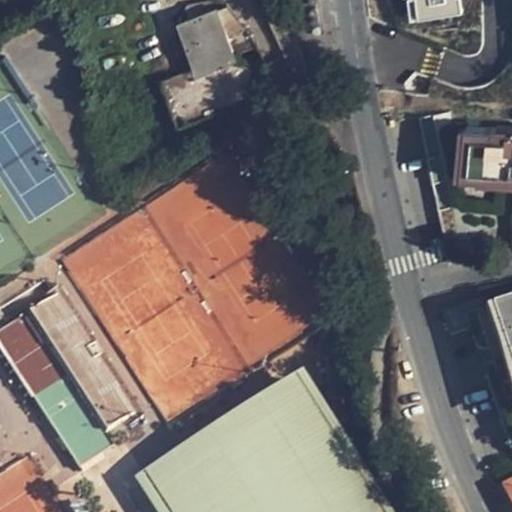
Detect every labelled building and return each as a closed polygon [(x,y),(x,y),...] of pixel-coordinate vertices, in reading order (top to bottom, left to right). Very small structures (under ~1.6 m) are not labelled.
[(463,15),(460,0),(405,0),(409,23),(463,15)] [(228,4),(218,8),(227,32),(245,25),(239,18),(228,4)] [(235,54),(259,45),(249,30),(245,25),(227,32),(218,8),(180,22),(197,67),(199,71),(236,59),(235,54)] [(286,86),(272,65),(236,59),(199,71),(197,67),(162,79),(179,125),(286,86)] [(444,112),(420,117),(440,210),(463,205),(444,112)] [(511,130),(468,126),(463,176),(511,180),(511,130)] [(471,238),(447,243),(451,263),(475,258),(471,238)] [(64,293),(0,334),(0,344),(82,470),(117,447),(108,432),(140,411),(104,354),(95,360),(87,349),(96,343),(64,293)] [(511,301),(486,311),(511,385),(511,301)] [(380,511),(294,378),(142,476),(164,511),(380,511)]
